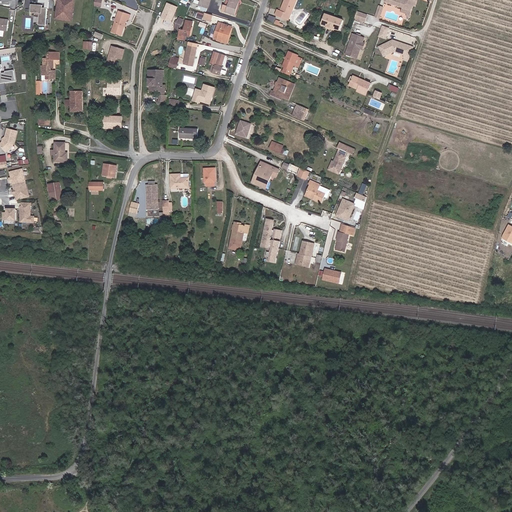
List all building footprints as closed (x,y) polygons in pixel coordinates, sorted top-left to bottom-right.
[(71,0),(58,0),(58,4),(60,4),(59,13),(62,13),(62,14),(64,17),(68,18),(68,19),(72,20),(74,11),(69,10),(71,0)] [(102,0),(94,0),(94,8),(101,9),(102,0)] [(211,0),(210,0),(197,0),(197,1),(200,3),(199,7),(208,10),(211,0)] [(224,4),(223,9),(238,14),(242,0),(241,0),(229,0),(229,2),(231,3),(231,4),(227,3),(227,5),(224,4)] [(276,11),(275,17),(285,20),(286,17),(289,18),(294,0),(284,0),(284,3),(282,3),(279,12),(276,11)] [(402,12),(410,15),(412,10),(414,10),(416,4),(414,3),(415,1),(414,0),(402,0),(401,4),(389,0),(385,0),(383,5),(402,12)] [(180,6),(170,2),(164,17),(173,21),(180,6)] [(32,3),(31,12),(40,12),(39,24),(47,25),(48,7),(43,7),(43,4),(32,3)] [(60,4),(58,4),(56,18),(68,19),(68,18),(64,17),(62,14),(62,13),(59,13),(60,4)] [(113,31),(121,34),(127,19),(129,19),(130,15),(120,12),(113,31)] [(203,20),(212,21),(213,14),(205,13),(203,20)] [(182,25),(185,16),(181,15),(179,17),(178,17),(176,21),(177,21),(177,23),(182,25)] [(342,22),(332,18),(324,15),(320,26),(324,28),(333,32),(334,31),(338,33),(342,22)] [(353,21),(363,24),(365,18),(355,15),(353,21)] [(9,20),(0,18),(0,29),(8,30),(9,20)] [(187,28),(184,27),(181,36),(187,38),(189,33),(193,35),(195,29),(192,28),(193,24),(189,22),(187,28)] [(222,31),(220,38),(229,42),(234,26),(221,22),(218,30),(222,31)] [(377,39),(383,41),(387,32),(380,29),(377,39)] [(351,36),(345,56),(356,60),(359,50),(357,50),(360,44),(361,44),(362,40),(351,36)] [(193,43),(189,61),(198,63),(202,45),(193,43)] [(390,43),(377,50),(381,59),(391,54),(402,59),(401,61),(406,62),(410,51),(394,45),(394,47),(391,46),(392,44),(390,43)] [(109,57),(116,59),(117,57),(122,58),(124,50),(113,46),(109,57)] [(47,74),(47,79),(57,78),(56,70),(53,70),(53,68),(55,68),(55,59),(60,59),(60,51),(49,52),(49,59),(45,59),(45,66),(42,66),(43,74),(47,74)] [(298,56),(288,52),(282,66),(284,67),(283,70),(290,73),(298,56)] [(222,63),(220,70),(220,71),(227,73),(229,66),(227,66),(230,55),(218,53),(216,61),(219,62),(222,63)] [(115,66),(116,59),(109,57),(107,63),(115,66)] [(180,61),(174,59),(173,59),(171,65),(179,67),(180,61)] [(0,64),(0,83),(6,82),(16,80),(15,69),(6,71),(6,72),(2,73),(2,69),(3,69),(2,64),(0,64)] [(161,89),(166,90),(166,84),(164,84),(164,75),(165,75),(165,70),(150,69),(150,75),(154,75),(154,78),(149,78),(149,82),(155,82),(155,88),(161,88),(161,89)] [(290,100),(296,84),(279,77),(278,82),(278,84),(278,86),(276,85),(274,90),(273,93),(283,97),(290,100)] [(349,84),(358,88),(360,89),(367,92),(370,85),(352,78),(351,80),(349,84)] [(104,89),(104,95),(122,95),(122,89),(122,82),(108,82),(108,89),(104,89)] [(398,93),(400,89),(391,83),(388,88),(398,93)] [(203,88),(201,104),(212,105),(214,90),(203,88)] [(360,89),(358,88),(357,91),(356,94),(365,97),(367,92),(360,89)] [(273,93),(274,90),(273,89),(271,94),(282,99),(283,97),(273,93)] [(82,99),(83,99),(83,91),(72,92),(72,99),(67,99),(67,104),(72,104),(72,107),(82,107),(82,99)] [(83,109),(83,99),(82,99),(82,107),(72,107),(72,109),(83,109)] [(306,122),(309,114),(303,111),(304,108),(299,106),(295,117),(306,122)] [(106,126),(115,127),(115,123),(116,123),(116,122),(116,118),(116,116),(106,116),(106,126)] [(235,135),(246,139),(252,124),(241,120),(235,135)] [(195,136),(195,128),(178,127),(177,137),(192,139),(192,136),(195,136)] [(4,141),(1,144),(7,151),(14,144),(18,130),(9,128),(6,136),(6,139),(4,141)] [(273,140),(271,144),(281,148),(283,144),(273,140)] [(56,154),(55,161),(68,162),(68,153),(66,153),(66,143),(56,142),(56,150),(56,154)] [(281,148),(271,144),(269,149),(282,154),(284,150),(281,148)] [(352,157),(354,152),(340,146),(338,151),(352,157)] [(327,172),(337,176),(344,159),(337,156),(333,164),(331,163),(327,172)] [(261,160),(260,163),(273,169),(274,166),(261,160)] [(105,162),(103,174),(115,176),(117,164),(105,162)] [(279,168),(274,166),(273,169),(260,163),(257,169),(260,170),(254,182),(266,187),(271,174),(276,176),(279,168)] [(287,170),(297,174),(300,168),(290,164),(290,165),(288,169),(287,170)] [(23,168),(11,171),(12,177),(10,178),(12,181),(13,181),(15,181),(17,189),(15,189),(14,189),(15,193),(16,193),(18,198),(30,195),(23,168)] [(300,168),(297,174),(304,177),(307,171),(300,168)] [(205,183),(213,183),(214,183),(213,169),(203,169),(203,183),(205,183)] [(179,177),(179,173),(170,173),(170,186),(187,186),(187,177),(179,177)] [(90,179),(90,186),(104,188),(105,180),(90,179)] [(312,198),(311,199),(320,203),(323,194),(316,191),(318,186),(308,181),(307,185),(307,186),(303,194),(312,198)] [(56,196),(57,183),(50,183),(50,184),(48,184),(48,186),(50,186),(49,199),(55,200),(55,196),(56,196)] [(158,185),(147,185),(147,208),(157,208),(158,185)] [(355,204),(344,199),(337,215),(345,219),(347,214),(350,216),(355,204)] [(139,202),(131,200),(128,216),(132,217),(134,213),(136,213),(139,202)] [(32,202),(23,202),(23,206),(22,206),(22,221),(35,221),(35,216),(31,216),(32,202)] [(5,212),(5,219),(17,219),(17,208),(12,208),(12,206),(8,206),(8,212),(5,212)] [(271,225),(272,221),(266,219),(265,222),(264,224),(265,224),(264,226),(263,230),(264,230),(263,232),(262,232),(261,236),(262,236),(261,239),(261,238),(259,247),(266,249),(267,248),(270,249),(269,249),(269,251),(269,253),(265,253),(264,257),(267,258),(267,259),(267,262),(273,263),(274,259),(275,255),(276,253),(275,253),(276,251),(278,242),(271,241),(271,242),(268,241),(268,240),(269,240),(269,238),(269,236),(272,236),(271,238),(279,240),(281,232),(273,230),(273,232),(270,231),(271,228),(272,225),(271,225)] [(239,223),(234,222),(228,248),(239,250),(241,241),(243,233),(247,234),(249,226),(245,225),(244,226),(240,225),(239,225),(239,223)] [(353,229),(342,225),(340,233),(338,232),(336,242),(338,242),(336,251),(344,253),(348,235),(352,236),(353,229)] [(511,243),(511,226),(509,225),(502,238),(511,243)] [(313,245),(302,243),(300,256),(299,261),(297,260),(296,266),(309,268),(313,245)] [(341,272),(325,268),(322,280),(338,284),(341,272)]
